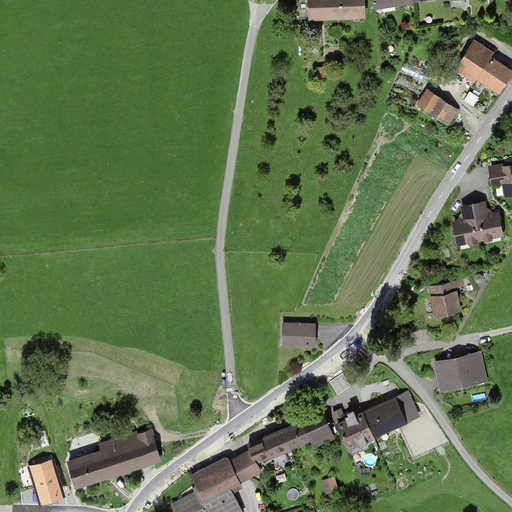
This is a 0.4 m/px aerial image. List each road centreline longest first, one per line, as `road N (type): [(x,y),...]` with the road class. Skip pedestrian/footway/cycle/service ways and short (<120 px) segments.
road 1 (residential): [(271,0),(253,41),(220,264),(233,431)]
road 2 (tertiary): [(354,337),(511,94)]
road 3 (residential): [(511,501),(384,357)]
road 4 (tertiary): [(233,431),(354,337)]
road 5 (tertiary): [(134,511),(171,473),(233,431)]
